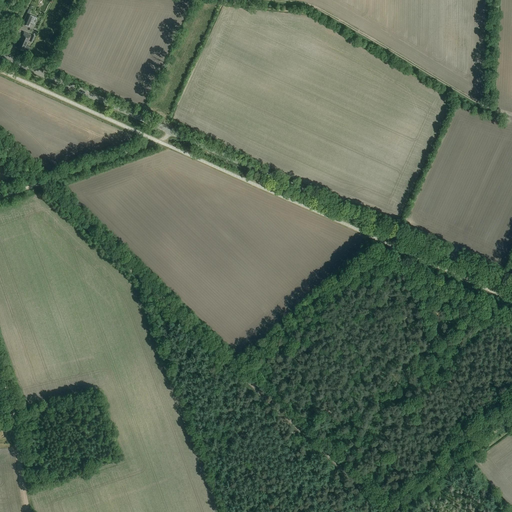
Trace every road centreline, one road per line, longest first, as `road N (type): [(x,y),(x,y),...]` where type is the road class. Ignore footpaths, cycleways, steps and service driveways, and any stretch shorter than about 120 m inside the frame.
road 1 (tertiary): [(511,283),(0,55)]
road 2 (track): [(381,511),(40,183)]
road 3 (track): [(511,114),(475,102),(345,22),(309,6),(260,0)]
road 4 (track): [(511,420),(390,511)]
road 5 (track): [(27,511),(0,373)]
road 6 (track): [(40,183),(169,131)]
